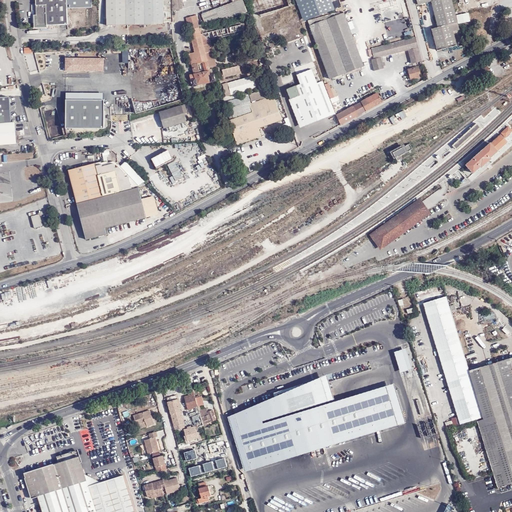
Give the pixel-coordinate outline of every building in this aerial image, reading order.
[(65,0),(34,0),(35,6),(30,6),(31,12),(35,12),(36,26),(66,25),(65,0)] [(164,25),(163,0),(106,0),(107,26),(164,25)] [(171,0),(172,11),(182,9),(180,0),(171,0)] [(201,15),(202,18),(216,13),(216,11),(243,2),(242,0),(231,0),(232,3),(201,15)] [(253,0),(259,16),(290,6),(287,0),(253,0)] [(332,0),(296,0),(305,20),(336,8),(332,0)] [(457,15),(453,0),(417,0),(419,5),(432,2),(438,28),(432,30),(438,52),(457,46),(454,32),(461,31),(460,29),(457,15)] [(246,11),(243,2),(216,11),(216,13),(202,18),(205,24),(218,19),(219,21),(246,11)] [(290,8),(261,17),(265,32),(294,24),(290,8)] [(345,13),(343,8),(308,20),(330,79),(364,66),(359,50),(345,13)] [(469,13),(457,15),(460,29),(472,26),(469,13)] [(231,34),(243,31),(242,25),(200,34),(196,15),(186,18),(193,53),(188,54),(193,75),(189,76),(192,88),(197,86),(197,85),(211,82),(211,83),(215,82),(214,75),(209,76),(208,68),(206,61),(212,59),(207,37),(209,37),(209,39),(228,34),(229,32),(231,34)] [(207,37),(212,59),(214,59),(210,40),(244,33),(243,31),(231,34),(228,34),(209,39),(209,37),(207,37)] [(417,37),(374,48),(376,58),(380,57),(409,50),(419,47),(417,37)] [(412,65),(423,62),(419,48),(408,51),(412,65)] [(36,53),(27,54),(29,74),(38,73),(36,53)] [(100,58),(66,58),(65,73),(104,73),(104,58),(100,58)] [(381,58),(372,60),(375,72),(384,70),(381,58)] [(214,59),(212,59),(206,61),(208,68),(215,66),(214,59)] [(331,99),(325,85),(324,80),(317,82),(310,64),(297,68),(300,74),(298,75),(301,84),(287,90),(291,99),(295,98),(306,126),(336,114),(331,99)] [(221,69),(223,77),(241,73),(239,65),(221,69)] [(486,66),(462,78),(466,85),(490,72),(486,66)] [(421,76),(419,68),(408,71),(410,79),(421,76)] [(225,95),(256,88),(254,76),(222,82),(225,95)] [(328,84),(325,85),(331,99),(333,98),(328,84)] [(104,129),(104,92),(65,92),(65,128),(104,129)] [(340,124),(383,102),(378,94),(337,115),(340,124)] [(0,144),(16,143),(14,122),(10,122),(7,96),(0,97),(0,144)] [(285,131),(291,129),(280,98),(273,100),(272,97),(247,106),(246,104),(229,110),(231,116),(227,117),(230,122),(228,123),(237,146),(260,137),(257,129),(281,120),(285,131)] [(229,110),(246,104),(244,98),(226,103),(229,110)] [(300,128),(306,126),(295,98),(291,99),(289,100),(300,128)] [(184,121),(181,113),(179,105),(157,112),(163,128),(184,121)] [(477,124),(467,132),(470,137),(481,128),(477,124)] [(511,131),(507,126),(500,133),(504,138),(511,131)] [(467,132),(462,137),(466,141),(470,137),(467,132)] [(467,162),(465,165),(472,173),(480,167),(481,168),(486,163),(491,159),(490,158),(497,152),(496,151),(506,142),(500,135),(490,144),(489,143),(467,162)] [(462,137),(452,145),(456,150),(466,141),(462,137)] [(408,144),(392,153),(396,161),(400,158),(399,156),(411,149),(408,144)] [(166,151),(150,159),(151,162),(149,163),(151,167),(153,166),(155,169),(172,160),(166,151)] [(305,160),(295,165),(298,171),(308,167),(305,160)] [(115,162),(95,166),(102,196),(136,188),(139,188),(146,186),(145,181),(125,162),(120,167),(115,162)] [(66,170),(75,203),(102,196),(95,166),(94,163),(66,170)] [(143,217),(136,188),(102,196),(75,203),(84,240),(104,235),(102,228),(143,217)] [(473,189),(466,194),(468,197),(475,193),(473,189)] [(385,198),(389,203),(394,198),(391,195),(393,194),(391,192),(385,198)] [(430,214),(419,198),(369,234),(372,239),(380,250),(430,214)] [(37,213),(29,216),(32,227),(40,225),(40,224),(37,213)] [(483,418),(469,371),(446,297),(423,304),(458,417),(460,425),(483,418)] [(507,336),(511,333),(506,327),(502,330),(507,336)] [(511,357),(469,371),(483,418),(484,419),(483,420),(477,421),(476,422),(497,488),(511,483),(511,357)] [(250,406),(232,415),(249,470),(409,422),(398,383),(338,397),(334,385),(330,373),(301,384),(276,394),(250,406)] [(196,398),(195,395),(185,398),(189,410),(196,407),(198,416),(197,416),(201,428),(204,426),(203,422),(200,411),(198,406),(196,398)] [(201,397),(196,398),(198,406),(204,405),(203,401),(202,401),(201,397)] [(176,401),(168,403),(175,427),(180,426),(185,424),(181,412),(182,412),(178,400),(176,401)] [(203,410),(200,411),(203,422),(207,421),(212,419),(212,422),(217,420),(215,417),(216,416),(214,411),(209,412),(208,409),(203,411),(203,410)] [(140,416),(140,415),(134,417),(137,426),(145,423),(147,428),(155,425),(150,411),(142,414),(143,415),(140,416)] [(114,439),(121,437),(118,426),(119,426),(116,417),(109,420),(108,417),(103,418),(106,428),(108,427),(109,430),(112,429),(114,439)] [(200,441),(196,427),(185,431),(189,445),(200,441)] [(157,438),(156,433),(149,435),(150,440),(145,441),(148,455),(159,452),(156,438),(157,438)] [(92,446),(95,460),(108,457),(105,448),(97,450),(96,445),(92,446)] [(90,487),(86,475),(78,450),(57,457),(59,463),(28,473),(24,474),(32,500),(39,498),(40,502),(43,511),(135,511),(125,476),(102,483),(90,487)] [(153,459),(157,473),(167,470),(163,456),(153,459)] [(102,483),(86,475),(90,487),(102,483)] [(167,479),(163,480),(144,485),(147,498),(151,498),(152,499),(164,496),(162,491),(165,490),(167,495),(181,491),(177,479),(168,481),(167,479)] [(198,504),(210,500),(209,496),(212,495),(209,486),(207,486),(206,482),(198,484),(200,489),(199,489),(202,498),(197,500),(198,504)]
